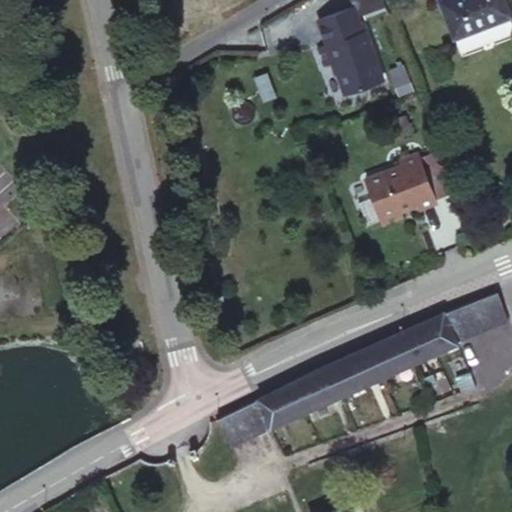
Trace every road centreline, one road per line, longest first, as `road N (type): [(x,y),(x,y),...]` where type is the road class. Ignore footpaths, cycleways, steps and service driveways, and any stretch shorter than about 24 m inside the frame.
road 1 (residential): [(189,396),(311,336),(511,258)]
road 2 (residential): [(115,87),(189,396)]
road 3 (residential): [(0,504),(189,396)]
road 4 (residential): [(115,87),(169,67),(281,0)]
